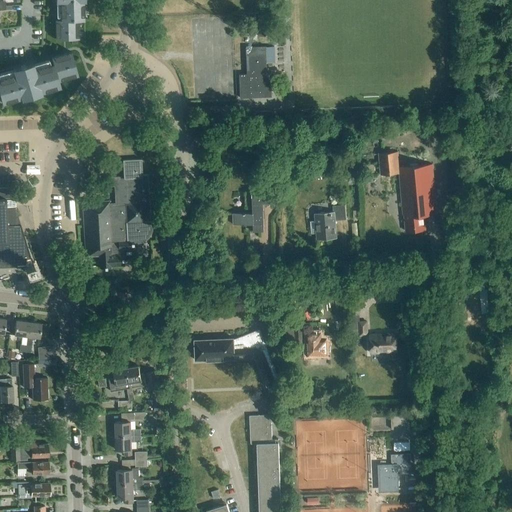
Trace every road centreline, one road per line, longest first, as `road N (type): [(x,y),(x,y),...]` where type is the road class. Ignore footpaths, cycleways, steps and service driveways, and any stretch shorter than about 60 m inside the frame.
road 1 (residential): [(178,511),(168,296),(65,307)]
road 2 (track): [(168,296),(432,270)]
road 3 (unclassified): [(432,270),(443,511)]
road 4 (residential): [(184,218),(173,87),(124,44)]
road 5 (residential): [(65,307),(44,229),(48,169)]
road 6 (residential): [(56,147),(108,80),(124,44)]
